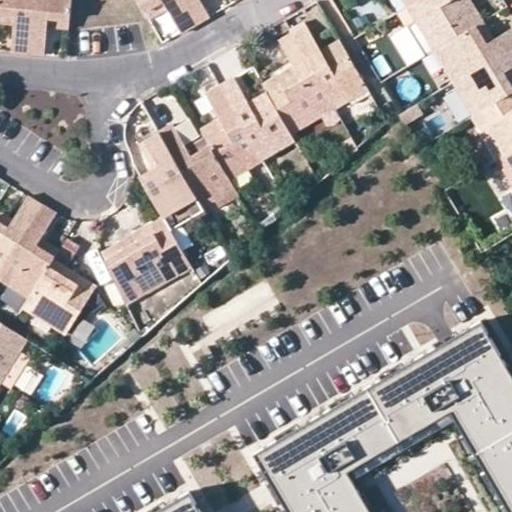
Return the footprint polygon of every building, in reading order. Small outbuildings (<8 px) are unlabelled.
[(11,51),(28,53),(32,0),(0,0),(0,13),(14,15),(13,23),(11,51)] [(47,28),(48,18),(69,20),(70,0),(32,0),(28,53),(45,54),(47,28)] [(137,0),(143,11),(162,0),(167,8),(181,33),(184,31),(195,25),(181,0),(137,0)] [(167,8),(162,0),(143,11),(148,19),(167,8)] [(181,0),(195,25),(210,16),(201,0),(181,0)] [(204,0),(210,10),(222,3),(219,0),(204,0)] [(474,6),(465,11),(459,0),(417,0),(408,6),(416,20),(423,16),(440,46),(475,25),(482,21),(474,6)] [(459,0),(465,11),(474,6),(470,0),(459,0)] [(169,12),(152,20),(160,37),(177,29),(169,12)] [(0,13),(0,21),(13,23),(14,15),(0,13)] [(433,50),(440,46),(423,16),(416,20),(433,50)] [(68,25),(69,20),(48,18),(47,28),(68,29),(68,25)] [(482,21),(475,25),(485,43),(493,39),(482,21)] [(349,99),(346,92),(363,82),(343,47),(325,57),(321,50),(304,22),(289,30),(291,34),(334,107),(349,99)] [(444,68),(453,81),(511,45),(511,28),(493,39),(485,43),(475,25),(440,46),(450,64),(444,68)] [(281,83),(276,75),(262,83),(266,90),(271,98),(291,133),(322,115),(327,125),(331,124),(334,122),(337,121),(338,119),(340,117),(334,107),(291,34),(279,41),(290,60),(282,65),(280,72),(280,73),(285,80),(281,83)] [(321,50),(325,57),(343,47),(339,40),(321,50)] [(461,95),(468,92),(479,111),(511,90),(511,88),(503,73),(510,68),(511,67),(511,45),(453,81),(461,95)] [(444,68),(450,64),(440,46),(433,50),(444,68)] [(511,71),(510,68),(503,73),(511,88),(511,71)] [(285,80),(280,73),(276,75),(281,83),(285,80)] [(234,77),(220,85),(263,161),(277,153),(272,144),(291,133),(271,98),(253,108),(248,100),(234,77)] [(346,92),(349,99),(367,89),(363,82),(346,92)] [(210,145),(212,149),(225,170),(243,160),(248,169),(263,161),(220,85),(205,94),(219,118),(222,126),(205,136),(206,138),(210,145)] [(271,98),(266,90),(248,100),(253,108),(271,98)] [(511,90),(479,111),(472,115),(499,158),(511,150),(511,90)] [(472,115),(479,111),(468,92),(461,95),(457,97),(468,118),(472,115)] [(418,104),(401,114),(407,124),(424,114),(418,104)] [(200,128),(205,136),(222,126),(219,118),(200,128)] [(216,198),(212,190),(231,181),(230,179),(225,170),(212,149),(210,145),(191,155),(188,149),(173,124),(159,132),(202,206),(216,198)] [(168,226),(202,206),(159,132),(144,141),(157,165),(161,173),(144,182),(163,217),(168,226)] [(272,144),(277,153),(296,142),(291,133),(272,144)] [(188,149),(191,155),(210,145),(206,138),(188,149)] [(511,150),(499,158),(511,180),(511,150)] [(225,170),(230,179),(248,169),(243,160),(225,170)] [(140,175),(144,182),(161,173),(157,165),(140,175)] [(235,187),(231,181),(212,190),(216,198),(235,187)] [(10,227),(0,220),(0,269),(1,270),(42,204),(30,196),(15,220),(10,227)] [(47,207),(42,204),(1,270),(0,271),(0,280),(30,298),(54,258),(56,256),(37,244),(41,238),(56,214),(47,207)] [(0,220),(10,227),(15,220),(0,211),(0,220)] [(163,217),(120,242),(147,291),(191,266),(168,226),(163,217)] [(41,238),(37,244),(56,256),(60,249),(41,238)] [(70,268),(54,258),(30,298),(28,300),(55,317),(50,325),(66,335),(96,285),(82,276),(78,284),(65,275),(70,268)] [(70,268),(65,275),(78,284),(82,276),(70,268)] [(28,300),(23,309),(50,325),(55,317),(28,300)] [(0,365),(4,357),(11,347),(19,351),(27,338),(11,328),(0,321),(0,365)] [(511,511),(511,375),(507,367),(482,323),(459,336),(436,349),(405,367),(382,380),(355,396),(332,409),(300,427),(277,440),(254,454),(269,481),(283,504),(287,511),(201,511),(190,491),(167,504),(153,511),(511,511)] [(434,346),(436,349),(459,336),(457,332),(434,346)] [(11,347),(4,357),(0,365),(0,380),(1,381),(15,358),(19,351),(11,347)] [(382,380),(405,367),(403,363),(380,377),(382,380)] [(330,406),(332,409),(355,396),(353,392),(330,406)] [(275,437),(277,440),(300,427),(298,424),(275,437)] [(280,506),(283,504),(269,481),(266,483),(280,506)] [(145,511),(153,511),(167,504),(165,501),(145,511)]
